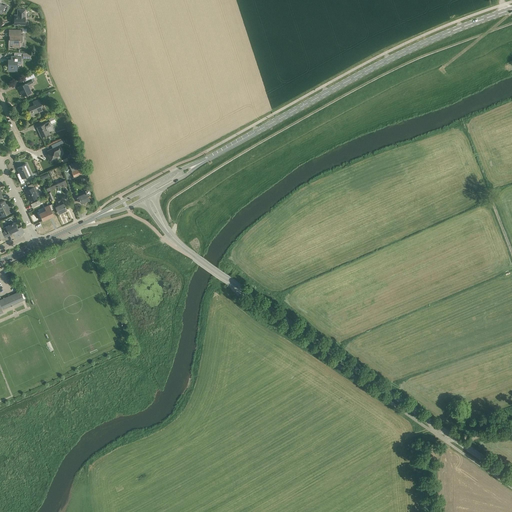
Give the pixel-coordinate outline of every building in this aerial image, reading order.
[(0,13),(2,14),(2,11),(6,13),(9,6),(5,4),(4,6),(1,5),(1,4),(0,3),(0,13)] [(25,9),(18,9),(18,16),(14,16),(14,24),(25,24),(25,20),(25,9)] [(21,35),(21,30),(9,30),(9,35),(10,35),(10,40),(9,40),(9,47),(16,47),(20,47),(20,41),(22,41),(22,35),(21,35)] [(14,60),(8,60),(8,71),(17,71),(17,63),(20,63),(20,57),(14,56),(14,60)] [(28,85),(33,82),(31,78),(35,77),(33,73),(22,78),(23,81),(24,84),(18,86),(20,91),(21,90),(24,96),(31,93),(28,85)] [(43,106),(39,99),(33,102),(34,105),(28,108),(30,112),(32,111),(34,114),(43,111),(41,107),(43,106)] [(51,126),(49,121),(37,127),(39,131),(40,133),(37,134),(40,133),(42,137),(41,137),(50,133),(47,128),(51,126)] [(61,151),(58,146),(48,150),(49,153),(46,154),(49,160),(51,159),(53,161),(58,159),(57,156),(60,155),(59,152),(61,151)] [(79,160),(69,165),(72,171),(82,167),(79,160)] [(31,175),(26,164),(17,168),(20,173),(17,174),(22,184),(24,182),(23,179),(31,175)] [(85,173),(83,167),(72,172),(75,177),(85,173)] [(67,186),(65,180),(46,188),(48,191),(63,184),(64,187),(67,186)] [(29,200),(38,196),(34,187),(38,186),(36,182),(28,186),(30,185),(31,188),(25,191),(26,191),(30,200),(29,200)] [(91,193),(90,191),(89,189),(85,191),(86,193),(77,197),(78,200),(79,200),(81,203),(89,199),(87,195),(91,193)] [(58,213),(67,210),(62,199),(58,201),(60,205),(55,207),(58,213)] [(0,209),(7,206),(8,206),(7,206),(6,204),(5,201),(5,200),(0,202),(0,209)] [(39,213),(43,221),(51,217),(52,218),(52,217),(52,216),(54,216),(51,210),(54,209),(52,204),(45,207),(46,210),(39,213)] [(7,206),(0,209),(0,214),(1,216),(10,212),(8,209),(7,206)] [(5,232),(7,237),(12,234),(11,232),(18,229),(15,222),(6,227),(7,230),(5,232)] [(0,312),(3,312),(2,310),(11,306),(13,305),(24,300),(24,299),(26,298),(23,292),(21,293),(20,291),(0,299),(0,312)]
